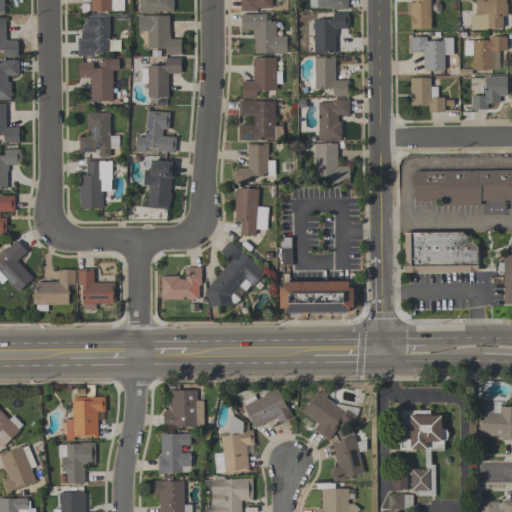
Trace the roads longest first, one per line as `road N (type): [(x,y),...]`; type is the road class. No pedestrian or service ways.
road 1 (residential): [(384,352),(379,0)]
road 2 (residential): [(141,246),(52,236),(49,0)]
road 3 (residential): [(210,0),(198,237),(141,246)]
road 4 (residential): [(137,354),(123,511)]
road 5 (residential): [(381,137),(511,135)]
road 6 (primary): [(312,352),(185,353)]
